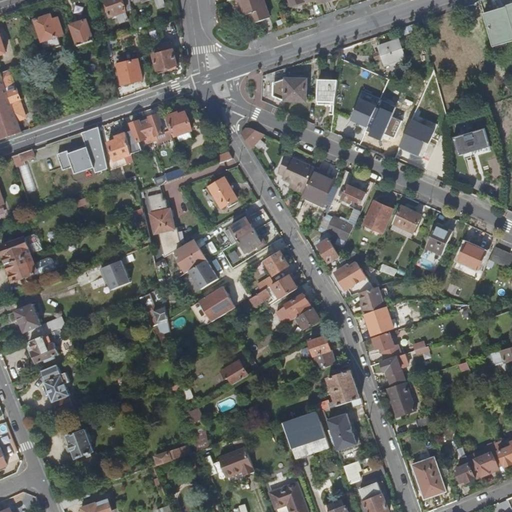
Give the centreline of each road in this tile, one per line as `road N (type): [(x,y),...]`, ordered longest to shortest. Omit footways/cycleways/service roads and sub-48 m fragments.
road 1 (residential): [(200,80),(344,321),(412,511)]
road 2 (residential): [(200,80),(256,114),(511,227)]
road 3 (residential): [(438,0),(200,80)]
road 4 (residential): [(0,150),(200,80)]
